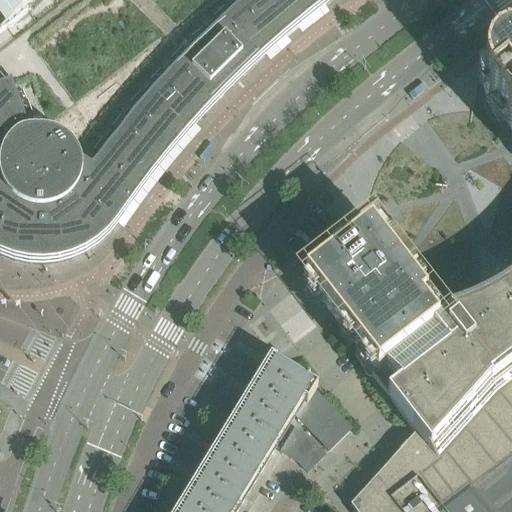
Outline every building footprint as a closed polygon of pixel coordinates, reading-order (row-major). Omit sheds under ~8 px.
[(0,0),(0,68),(9,79),(11,85),(9,86),(9,87),(0,91),(0,258),(13,264),(28,267),(43,267),(57,266),(71,262),(84,256),(97,248),(107,238),(117,227),(133,204),(150,182),(167,160),(186,138),(204,117),(224,97),(244,77),(265,58),(287,38),(307,22),(330,4),(335,0),(0,0)] [(511,65),(509,65),(506,65),(502,66),(499,67),(497,68),(494,70),(491,72),(490,73),(488,76),(486,79),(485,80),(484,83),(483,87),(482,90),(482,92),(482,96),(483,98),(484,101),(485,104),(487,107),(511,139),(511,65)] [(423,85),(409,95),(413,101),(427,91),(423,85)] [(211,145),(200,160),(206,164),(217,149),(211,145)] [(420,310),(425,306),(396,268),(370,234),(305,285),(360,356),(361,355),(367,362),(360,367),(371,382),(418,442),(406,456),(355,511),(511,511),(511,387),(489,367),(482,358),(488,353),(485,349),(473,334),(461,319),(457,321),(454,323),(452,324),(450,326),(447,329),(446,330),(444,332),(440,336),(436,331),(420,310)] [(511,286),(503,293),(490,301),(477,308),(463,314),(448,319),(448,321),(436,331),(440,336),(444,332),(446,330),(447,329),(450,326),(452,324),(454,323),(457,321),(461,319),(473,334),(485,349),(488,353),(482,358),(489,367),(511,387),(511,286)] [(240,511),(250,496),(295,421),(328,455),(351,432),(312,393),(307,388),(302,385),(303,383),(271,364),(180,511),(240,511)] [(324,459),(305,440),(295,434),(282,457),(300,468),(307,475),(324,459)]
